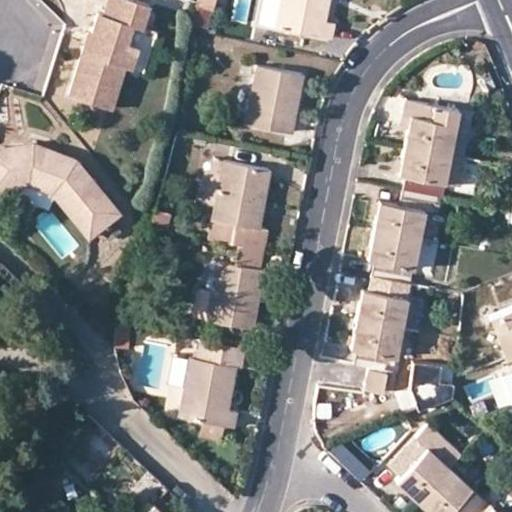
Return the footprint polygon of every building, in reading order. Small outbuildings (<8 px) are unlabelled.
[(93,47),(86,45),(71,94),(113,107),(126,64),(133,67),(139,45),(128,41),(134,23),(143,26),(150,2),(142,0),(108,0),(105,13),(100,12),(93,33),(97,34),(93,47)] [(216,0),(196,0),(196,4),(214,10),(216,0)] [(264,0),(261,22),(277,25),(282,0),(264,0)] [(282,0),(277,25),(331,37),(334,22),(321,18),(324,0),(282,0)] [(90,32),(86,45),(93,47),(97,34),(93,33),(90,32)] [(302,72),(259,64),(247,123),(290,132),(293,116),(289,115),(294,88),(298,89),(302,72)] [(458,108),(405,97),(402,111),(410,113),(404,143),(449,152),(458,108)] [(471,110),(458,108),(449,152),(462,155),(471,110)] [(5,151),(4,146),(0,146),(0,187),(10,186),(9,179),(28,176),(55,185),(59,190),(53,194),(86,236),(118,210),(75,157),(31,142),(22,143),(23,148),(5,151)] [(446,166),(449,152),(404,143),(398,173),(405,175),(402,188),(440,196),(446,166)] [(466,156),(462,155),(449,152),(446,166),(463,170),(466,156)] [(223,158),(214,156),(211,170),(205,169),(199,201),(214,204),(223,158)] [(261,247),(264,229),(255,227),(259,209),(255,209),(261,181),(264,182),(267,167),(223,158),(214,204),(207,237),(237,243),(261,247)] [(440,196),(402,188),(399,203),(379,199),(374,227),(418,236),(424,207),(437,210),(440,196)] [(166,225),(168,213),(156,211),(154,222),(166,225)] [(409,281),(418,236),(374,227),(367,259),(374,260),(371,274),(409,281)] [(233,262),(258,267),(261,247),(237,243),(233,262)] [(233,262),(217,259),(211,290),(206,317),(250,325),(252,312),(248,311),(252,287),(258,288),(261,267),(258,267),(233,262)] [(401,325),(409,281),(371,274),(368,288),(362,287),(356,317),(401,325)] [(206,317),(211,290),(195,287),(190,315),(206,317)] [(505,356),(511,353),(511,304),(489,314),(505,356)] [(392,370),(401,325),(356,317),(350,345),(357,347),(354,362),(392,370)] [(118,322),(115,343),(126,345),(129,324),(118,322)] [(191,356),(189,371),(180,411),(180,415),(202,419),(224,423),(232,425),(236,409),(222,406),(226,385),(230,387),(235,364),(241,365),(245,344),(201,336),(197,357),(191,356)] [(511,367),(509,369),(500,373),(511,403),(511,367)] [(164,408),(180,411),(189,371),(172,368),(164,408)] [(387,373),(366,368),(363,387),(383,391),(387,373)] [(221,439),(224,423),(202,419),(198,435),(221,439)] [(447,467),(460,453),(427,422),(388,463),(399,474),(395,479),(417,499),(447,467)] [(339,439),(329,450),(359,476),(368,466),(339,439)] [(447,467),(417,499),(430,511),(466,511),(480,497),(447,467)] [(496,511),(480,497),(466,511),(496,511)] [(164,511),(153,501),(142,511),(164,511)]
